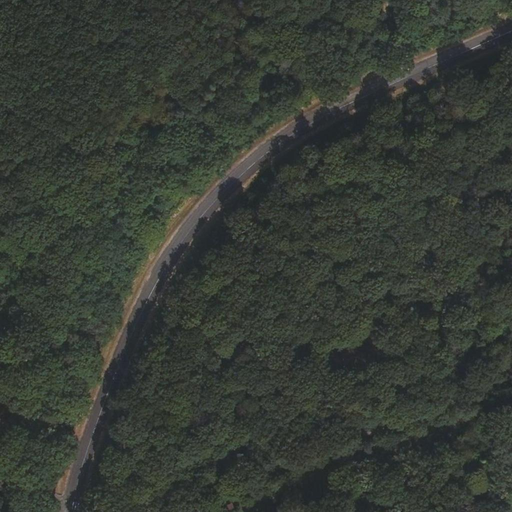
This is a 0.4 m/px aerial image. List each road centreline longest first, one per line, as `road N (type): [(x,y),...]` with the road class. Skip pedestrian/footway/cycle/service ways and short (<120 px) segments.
road 1 (unclassified): [(67,505),(101,398),(150,288),(190,224),(240,172),(308,121),(511,30)]
road 2 (unclassified): [(0,355),(39,492),(67,505)]
